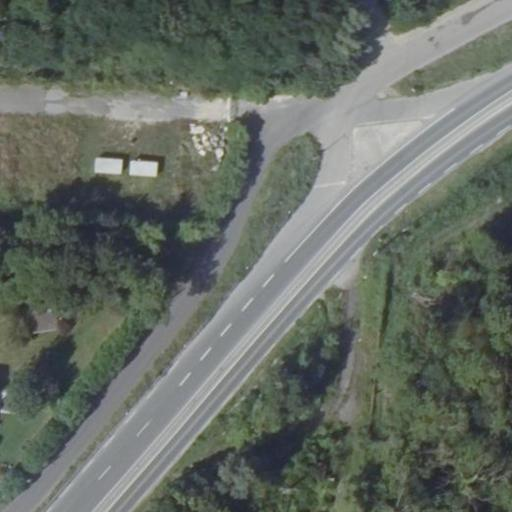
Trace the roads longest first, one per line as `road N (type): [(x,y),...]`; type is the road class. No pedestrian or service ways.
road 1 (unclassified): [(335,114),(283,107),(227,248),(14,511)]
road 2 (unclassified): [(139,469),(193,454),(268,448),(318,423),(349,377),(364,228)]
road 3 (secondary): [(327,220),(67,511)]
road 4 (secondary): [(139,469),(264,321),(364,228)]
road 5 (track): [(0,100),(283,107)]
road 6 (unclassified): [(511,3),(427,45),(335,114)]
road 7 (secondary): [(481,99),(327,220)]
road 8 (secondary): [(364,228),(511,119)]
road 9 (unclassified): [(481,99),(335,114)]
road 10 (track): [(336,511),(349,377)]
